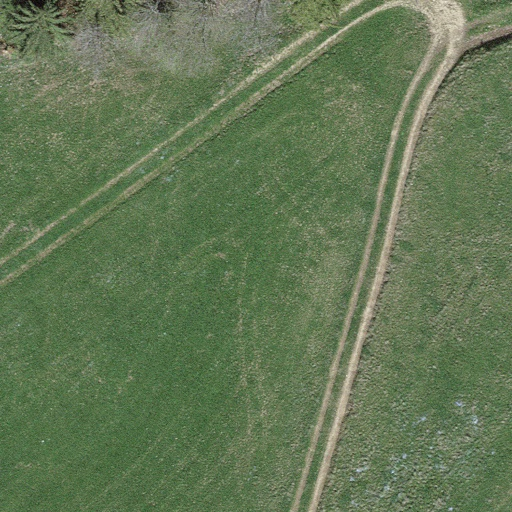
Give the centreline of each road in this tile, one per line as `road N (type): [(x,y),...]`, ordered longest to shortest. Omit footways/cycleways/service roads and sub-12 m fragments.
road 1 (track): [(301,511),(395,160),(443,48),(446,17),(429,0)]
road 2 (track): [(376,0),(300,46),(0,279)]
